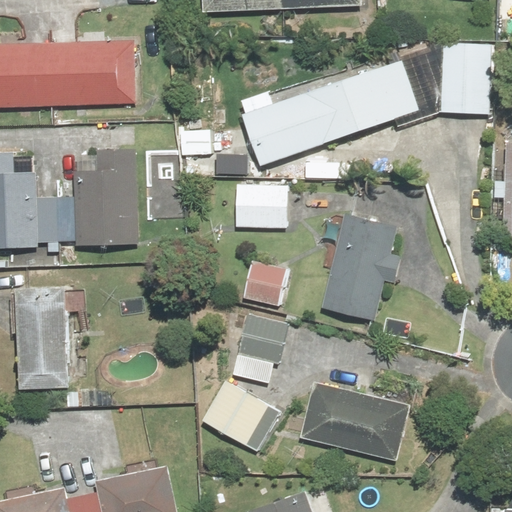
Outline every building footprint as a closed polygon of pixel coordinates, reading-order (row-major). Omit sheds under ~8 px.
[(200,0),(201,15),(362,8),(361,0),(200,0)] [(0,104),(143,101),(142,37),(0,40),(0,104)] [(499,40),(450,39),(448,111),(496,112),(499,40)] [(401,61),(240,119),(258,170),(419,113),(401,61)] [(194,166),(241,168),(242,131),(195,129),(194,166)] [(82,193),(65,194),(66,241),(147,239),(145,143),(106,144),(106,152),(81,152),(82,193)] [(511,145),(505,145),(503,245),(511,244),(511,145)] [(44,146),(0,146),(0,246),(66,244),(66,241),(65,194),(45,194),(44,146)] [(243,224),(294,226),(296,183),(244,181),(243,224)] [(397,228),(343,215),(321,312),(374,325),(384,284),(394,286),(400,258),(390,256),(397,228)] [(257,257),(248,295),(289,305),(298,267),(257,257)] [(81,280),(34,281),(37,385),(84,383),(81,280)] [(294,317),(251,310),(240,373),(276,378),(279,362),(286,363),(294,317)] [(232,377),(209,417),(265,449),(288,408),(232,377)] [(409,407),(313,384),(299,440),(395,463),(409,407)] [(90,493),(93,511),(182,511),(172,462),(104,476),(107,489),(90,493)] [(2,511),(93,511),(90,493),(74,496),(72,487),(1,502),(2,511)] [(311,511),(305,494),(251,511),(311,511)]
